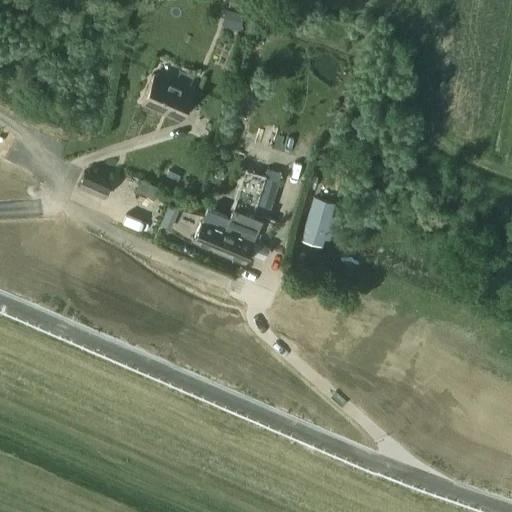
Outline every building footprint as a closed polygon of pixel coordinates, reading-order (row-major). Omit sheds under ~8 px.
[(141,102),(180,120),(194,89),(155,71),(141,102)] [(235,209),(254,215),(266,174),(247,169),(235,209)] [(84,172),(78,186),(103,197),(109,182),(84,172)] [(330,240),(333,232),(337,217),(332,215),(335,202),(313,196),(300,241),(322,247),(325,239),(330,240)] [(268,247),(252,241),(257,229),(207,209),(194,240),(244,260),(247,252),(264,258),(268,247)]
